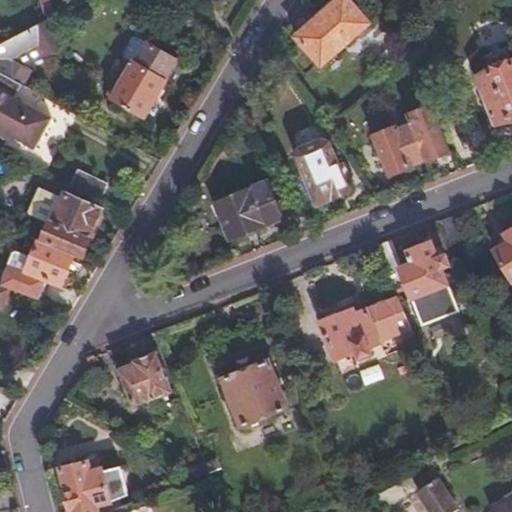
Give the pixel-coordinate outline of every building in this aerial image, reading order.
[(352,0),(335,0),(298,33),(325,64),(372,22),(352,0)] [(15,26),(19,33),(33,27),(41,22),(35,11),(20,18),(22,22),(15,26)] [(121,88),(115,99),(144,117),(146,113),(150,116),(156,107),(151,105),(166,80),(163,78),(177,54),(142,32),(136,34),(128,47),(130,51),(115,77),(121,81),(118,86),(121,88)] [(511,58),(476,73),(495,121),(511,114),(511,58)] [(22,82),(25,84),(34,68),(20,60),(11,75),(22,82)] [(0,69),(0,132),(7,136),(13,133),(35,145),(52,116),(14,95),(2,88),(10,75),(0,69)] [(14,95),(22,82),(11,75),(10,75),(2,88),(14,95)] [(239,106),(254,130),(269,120),(255,96),(239,106)] [(414,102),(416,109),(424,106),(421,99),(414,102)] [(423,161),(451,151),(432,104),(424,106),(416,109),(404,113),(408,124),(422,158),(423,161)] [(422,158),(408,124),(399,127),(397,123),(372,132),(389,175),(415,166),(413,161),(422,158)] [(300,149),(298,156),(318,202),(348,191),(329,144),(324,140),(300,149)] [(70,185),(100,199),(107,183),(77,169),(70,185)] [(267,177),(213,198),(230,240),(256,230),(285,219),(280,207),(285,205),(282,197),(276,199),(267,177)] [(45,238),(44,242),(74,254),(76,251),(85,255),(91,241),(87,239),(94,224),(98,227),(100,223),(102,223),(106,215),(104,214),(105,210),(65,192),(58,207),(47,202),(40,217),(54,224),(48,239),(45,238)] [(453,213),(438,219),(451,244),(463,238),(453,213)] [(509,241),(495,250),(511,278),(511,226),(504,231),(509,241)] [(392,238),(376,244),(393,283),(406,278),(413,295),(447,281),(441,264),(452,260),(448,251),(437,255),(431,239),(397,252),(392,238)] [(74,254),(44,242),(37,257),(20,250),(17,251),(2,284),(10,287),(38,297),(46,279),(60,285),(74,254)] [(0,303),(3,305),(10,287),(2,284),(0,283),(0,303)] [(366,340),(410,323),(398,294),(354,312),(352,306),(321,318),(336,356),(355,348),(358,355),(370,350),(366,340)] [(138,366),(123,372),(136,405),(171,390),(155,353),(136,360),(138,366)] [(272,359),(226,377),(246,426),(291,408),(272,359)] [(383,365),(363,370),(366,383),(386,378),(383,365)] [(104,511),(103,505),(111,502),(100,457),(62,467),(72,509),(62,511),(104,511)] [(446,511),(459,504),(435,468),(418,479),(439,511),(446,511)] [(511,486),(502,493),(506,499),(511,496),(511,486)] [(511,511),(511,496),(506,499),(491,508),(493,511),(511,511)] [(108,511),(137,511),(137,510),(132,511),(130,503),(108,511)]
